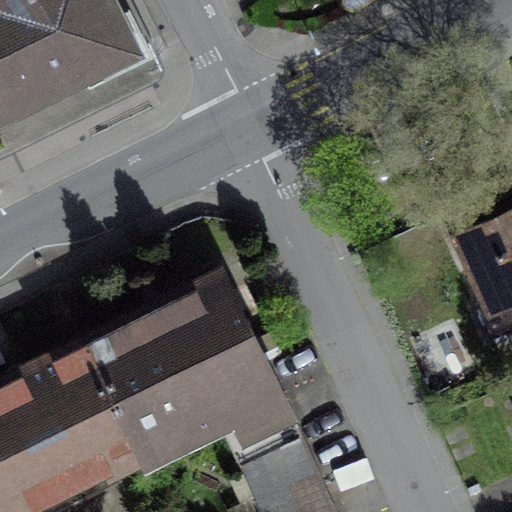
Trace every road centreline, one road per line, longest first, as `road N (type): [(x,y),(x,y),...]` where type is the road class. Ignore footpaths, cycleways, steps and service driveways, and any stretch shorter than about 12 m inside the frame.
road 1 (residential): [(251,124),(425,511)]
road 2 (residential): [(251,124),(294,113),(511,6)]
road 3 (residential): [(0,255),(251,124)]
road 4 (residential): [(192,0),(251,124)]
